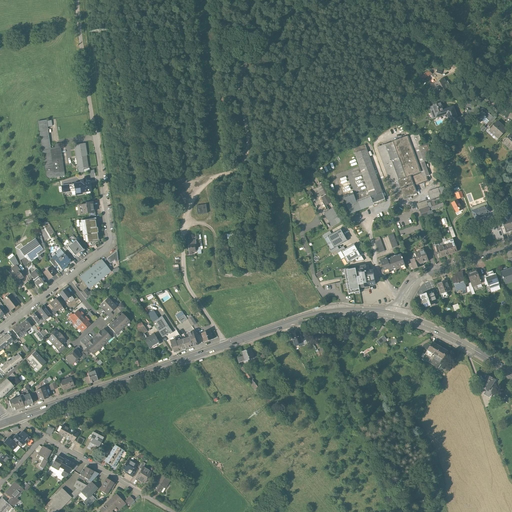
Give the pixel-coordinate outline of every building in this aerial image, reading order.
[(443,69),(432,66),(431,69),(437,70),(436,73),(441,75),(443,69)] [(432,74),(430,71),(420,76),(422,80),(432,74)] [(449,88),(444,79),(434,84),(439,94),(449,88)] [(436,105),(429,108),(434,119),(446,114),(449,123),(458,120),(453,107),(444,110),(441,102),(436,104),(436,105)] [(472,117),(480,123),(482,120),(489,126),(496,119),(487,112),(487,113),(481,107),(472,117)] [(46,121),(38,122),(46,178),(65,176),(60,148),(51,149),(46,121)] [(498,121),(489,131),(498,139),(507,130),(498,121)] [(418,133),(377,148),(395,199),(403,196),(404,198),(417,194),(414,187),(428,182),(426,177),(429,176),(424,162),(433,159),(428,144),(423,146),(418,133)] [(511,133),(511,134),(503,144),(511,152),(511,151),(511,133)] [(85,144),(76,146),(79,169),(88,168),(85,144)] [(354,154),(366,150),(365,147),(365,145),(353,150),(354,154)] [(354,154),(368,191),(373,204),(385,200),(366,150),(354,154)] [(373,206),(373,204),(368,191),(354,196),(347,176),(339,179),(345,197),(343,197),(350,214),(373,206)] [(262,179),(217,184),(218,190),(262,185),(262,179)] [(74,184),(75,189),(76,195),(82,194),(82,193),(92,192),(91,182),(86,183),(85,180),(81,180),(81,183),(74,184)] [(444,187),(438,189),(440,196),(446,194),(444,187)] [(430,200),(440,196),(438,189),(428,192),(430,200)] [(326,195),(321,197),(326,205),(330,203),(326,195)] [(436,206),(434,202),(431,203),(430,200),(417,204),(420,215),(444,207),(443,203),(436,206)] [(462,210),(457,201),(452,204),(456,213),(462,210)] [(79,205),(80,215),(89,213),(94,212),(92,202),(85,203),(85,204),(79,205)] [(208,214),(207,205),(197,206),(198,215),(208,214)] [(332,208),(332,209),(324,213),(332,227),(344,221),(336,207),(335,207),(334,206),(332,208)] [(490,213),(488,206),(472,212),(475,221),(480,219),(479,217),(490,213)] [(501,218),(506,232),(511,230),(511,217),(511,215),(501,218)] [(83,220),(86,243),(89,247),(97,241),(98,241),(95,219),(89,219),(83,220)] [(331,242),(344,234),(341,228),(327,236),(331,242)] [(268,237),(267,231),(220,235),(221,241),(223,240),(223,241),(268,237)] [(348,240),(344,234),(331,242),(334,248),(348,240)] [(393,234),(388,236),(392,249),(398,247),(393,234)] [(21,244),(24,248),(35,240),(32,236),(21,244)] [(84,250),(75,238),(63,247),(70,256),(72,255),(74,258),(77,256),(78,257),(82,254),(81,252),(84,250)] [(380,239),(375,241),(379,253),(385,251),(380,239)] [(24,248),(19,251),(24,257),(27,255),(31,262),(38,257),(36,254),(42,250),(39,245),(35,240),(24,248)] [(43,243),(39,245),(42,250),(36,254),(38,257),(41,254),(45,251),(45,248),(43,243)] [(19,251),(24,248),(21,244),(15,248),(17,255),(20,261),(24,258),(24,257),(19,251)] [(345,258),(358,250),(355,244),(341,251),(345,258)] [(446,245),(445,246),(448,255),(457,252),(454,244),(447,246),(446,245)] [(197,246),(197,245),(188,245),(189,255),(192,255),(192,253),(196,252),(195,246),(197,246)] [(440,259),(448,255),(445,246),(436,249),(440,259)] [(57,254),(53,258),(58,265),(62,270),(71,263),(60,249),(56,252),(57,254)] [(362,256),(358,250),(345,258),(348,264),(362,256)] [(414,269),(414,270),(420,268),(419,265),(429,262),(425,250),(415,254),(417,259),(411,261),(412,263),(414,269)] [(118,261),(117,252),(107,260),(110,264),(115,260),(116,263),(118,261)] [(400,254),(394,257),(387,259),(391,270),(392,272),(399,270),(405,267),(400,254)] [(10,261),(15,267),(17,265),(18,264),(15,257),(10,261)] [(55,267),(58,265),(53,258),(49,260),(55,267)] [(385,272),(391,270),(387,259),(387,258),(380,260),(381,263),(383,267),(385,272)] [(96,275),(100,280),(110,272),(102,261),(91,269),(96,275)] [(373,263),(357,266),(361,287),(378,284),(373,263)] [(20,270),(17,265),(15,267),(12,269),(15,273),(10,277),(16,285),(24,278),(19,272),(20,270)] [(361,287),(357,266),(345,268),(349,295),(362,293),(361,287)] [(43,273),(48,280),(55,275),(50,268),(43,273)] [(511,281),(511,268),(501,272),(503,276),(504,279),(506,284),(511,281)] [(85,283),(96,275),(91,269),(80,278),(85,283)] [(35,271),(30,275),(34,280),(39,276),(37,274),(35,271)] [(477,271),(468,274),(471,283),(473,288),(482,285),(479,278),(477,271)] [(455,288),(456,292),(462,290),(463,293),(468,292),(466,286),(464,282),(466,281),(462,272),(455,274),(458,284),(454,285),(455,288)] [(496,274),(486,278),(489,286),(489,287),(499,283),(496,274)] [(100,280),(96,275),(85,283),(89,289),(94,285),(100,280)] [(40,279),(35,283),(39,288),(44,284),(40,279)] [(447,281),(437,284),(440,294),(450,290),(447,281)] [(86,289),(81,293),(85,299),(90,295),(86,289)] [(72,299),(65,290),(59,294),(65,302),(69,299),(70,301),(72,299)] [(424,308),(437,303),(433,291),(420,296),(424,308)] [(14,299),(11,294),(2,301),(10,311),(19,304),(14,299)] [(100,305),(104,310),(112,303),(107,298),(100,305)] [(56,299),(50,304),(53,309),(56,312),(62,307),(56,299)] [(116,307),(112,303),(104,310),(108,314),(110,312),(116,307)] [(44,321),(50,316),(47,312),(43,306),(37,311),(41,317),(44,320),(44,321)] [(69,318),(74,322),(82,314),(78,310),(73,315),(70,318),(69,318)] [(35,322),(41,317),(37,311),(30,316),(35,322)] [(182,312),(177,316),(182,324),(188,320),(186,318),(182,312)] [(90,313),(85,317),(86,319),(89,321),(93,317),(90,313)] [(74,322),(78,327),(86,319),(85,317),(82,314),(74,322)] [(116,317),(118,319),(125,326),(129,322),(122,315),(120,317),(118,315),(116,317)] [(162,316),(153,322),(163,337),(169,333),(170,334),(173,333),(162,316)] [(197,324),(193,318),(188,321),(192,327),(197,324)] [(89,321),(86,319),(78,327),(82,331),(90,323),(89,321)] [(114,320),(112,321),(120,330),(125,326),(118,319),(115,321),(114,320)] [(25,320),(20,324),(25,331),(31,327),(25,320)] [(116,334),(120,330),(112,321),(110,323),(111,325),(109,327),(110,328),(114,333),(116,334)] [(148,332),(142,322),(136,326),(142,336),(148,332)] [(27,332),(25,331),(20,324),(13,330),(19,338),(27,332)] [(114,333),(110,328),(106,332),(110,337),(114,333)] [(101,331),(98,334),(106,342),(111,338),(110,337),(106,332),(104,330),(101,332),(101,331)] [(210,331),(202,333),(205,342),(213,339),(210,331)] [(35,335),(41,342),(44,339),(44,338),(40,333),(39,332),(35,335)] [(48,340),(52,344),(61,336),(59,333),(58,334),(57,332),(48,340)] [(188,334),(189,338),(192,347),(198,345),(194,332),(188,334)] [(299,333),(291,335),(294,345),(302,342),(301,340),(300,336),(299,333)] [(8,334),(2,338),(8,345),(13,341),(10,336),(8,334)] [(102,347),(106,342),(98,334),(96,335),(97,336),(95,339),(102,347)] [(159,343),(154,334),(145,340),(150,348),(159,343)] [(64,339),(61,336),(52,344),(57,350),(65,342),(63,340),(64,339)] [(376,342),(379,347),(387,341),(383,336),(376,342)] [(2,338),(0,339),(0,345),(3,349),(8,345),(2,338)] [(186,349),(192,347),(189,338),(183,340),(186,349)] [(395,338),(388,344),(390,347),(397,341),(395,338)] [(97,351),(102,347),(95,339),(92,341),(91,340),(89,342),(97,351)] [(175,353),(186,349),(183,340),(176,342),(175,339),(171,340),(175,353)] [(93,355),(97,351),(89,342),(87,344),(88,345),(85,347),(86,348),(90,353),(93,355)] [(435,356),(440,348),(432,343),(430,347),(428,351),(427,351),(435,356)] [(132,351),(128,355),(129,357),(134,353),(135,354),(139,350),(136,347),(132,351)] [(363,353),(364,356),(374,350),(372,347),(369,350),(368,349),(363,353)] [(86,348),(82,352),(86,357),(90,353),(86,348)] [(447,352),(440,348),(435,356),(442,361),(447,352)] [(244,356),(238,358),(240,364),(254,359),(251,349),(243,352),(244,356)] [(75,350),(71,354),(76,360),(81,356),(80,355),(75,350)] [(35,351),(27,359),(38,370),(45,363),(35,351)] [(423,359),(430,364),(435,356),(427,351),(423,359)] [(0,368),(4,374),(22,360),(18,354),(15,357),(14,356),(11,357),(12,359),(9,362),(8,360),(3,364),(4,365),(0,368)] [(72,364),(76,360),(71,354),(66,358),(72,364)] [(442,361),(435,356),(430,364),(438,368),(442,361)] [(246,366),(241,370),(244,374),(243,375),(247,381),(250,379),(253,377),(246,366)] [(84,378),(86,384),(97,381),(94,371),(87,374),(88,376),(84,378)] [(496,381),(488,376),(481,388),(483,388),(482,390),(486,392),(489,387),(492,388),(496,381)] [(71,378),(60,382),(64,391),(74,387),(71,378)] [(6,380),(0,385),(0,397),(1,398),(13,387),(6,380)] [(252,381),(249,383),(256,392),(259,389),(253,380),(252,381)] [(55,382),(49,386),(50,391),(58,388),(55,382)] [(494,390),(492,388),(489,387),(486,392),(484,396),(489,399),(494,390)] [(44,388),(36,391),(39,401),(48,398),(44,388)] [(19,396),(20,397),(23,407),(32,404),(29,394),(25,395),(23,396),(23,394),(19,396)] [(15,410),(23,407),(20,397),(17,398),(9,401),(11,408),(14,407),(15,410)] [(64,437),(65,437),(70,429),(62,425),(58,433),(64,436),(64,437)] [(49,427),(45,433),(51,436),(53,432),(52,432),(54,428),(51,427),(50,428),(49,427)] [(77,433),(70,429),(65,437),(66,438),(67,437),(69,438),(68,439),(73,441),(77,433)] [(22,431),(17,436),(24,442),(26,444),(31,439),(22,431)] [(103,438),(93,432),(90,438),(92,439),(90,442),(98,447),(100,443),(103,438)] [(20,447),(24,442),(17,436),(16,435),(11,440),(17,445),(20,447)] [(79,436),(76,442),(81,445),(84,439),(79,436)] [(12,450),(17,445),(11,440),(9,437),(4,443),(12,450)] [(104,461),(114,467),(124,451),(119,448),(120,448),(115,445),(107,459),(106,458),(104,461)] [(5,447),(2,451),(8,457),(11,453),(5,447)] [(39,452),(38,455),(43,458),(38,466),(43,468),(47,460),(46,459),(50,451),(42,447),(39,452)] [(2,451),(0,452),(0,463),(1,465),(8,457),(2,451)] [(102,464),(104,461),(106,458),(106,457),(101,454),(94,459),(102,464)] [(58,469),(60,466),(64,458),(58,455),(52,466),(58,469)] [(74,464),(64,458),(60,466),(64,468),(61,473),(62,475),(65,477),(67,476),(71,469),(74,464)] [(129,458),(123,468),(126,470),(125,471),(132,474),(138,463),(129,458)] [(82,470),(80,474),(88,479),(92,470),(85,466),(83,470),(82,470)] [(142,469),(136,478),(144,483),(151,471),(143,466),(142,469)] [(98,474),(92,470),(88,479),(87,481),(89,482),(98,474)] [(158,479),(153,488),(160,493),(164,486),(166,488),(171,479),(161,474),(162,473),(157,470),(153,477),(158,479)] [(106,493),(109,488),(113,482),(106,478),(99,489),(106,493)] [(73,486),(83,490),(88,485),(76,480),(73,486)] [(14,482),(5,492),(10,497),(6,502),(12,507),(18,500),(16,498),(23,490),(14,482)] [(97,488),(91,482),(88,485),(83,490),(81,492),(87,498),(90,495),(97,488)] [(62,488),(44,507),(49,511),(56,511),(71,497),(62,488)] [(105,504),(111,510),(116,506),(119,509),(125,503),(116,494),(105,504)] [(95,500),(90,495),(87,498),(83,502),(88,507),(95,500)] [(134,500),(130,496),(125,501),(129,505),(134,500)] [(1,498),(0,499),(0,511),(10,511),(14,509),(12,507),(6,502),(1,498)]
